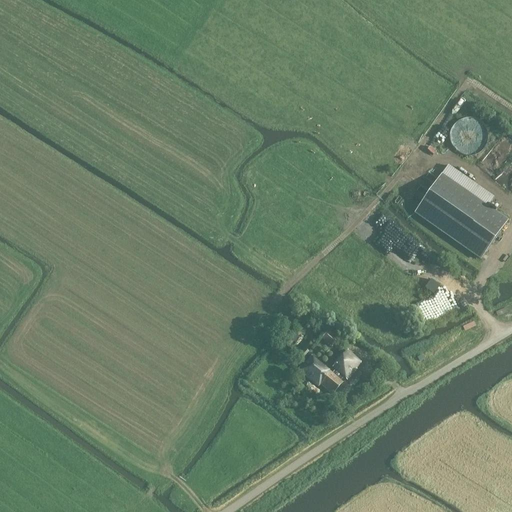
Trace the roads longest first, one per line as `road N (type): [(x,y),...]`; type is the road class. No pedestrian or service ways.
road 1 (track): [(511,110),(470,83),(388,196),(276,306)]
road 2 (tertiary): [(232,511),(511,331)]
road 3 (track): [(169,473),(276,306)]
